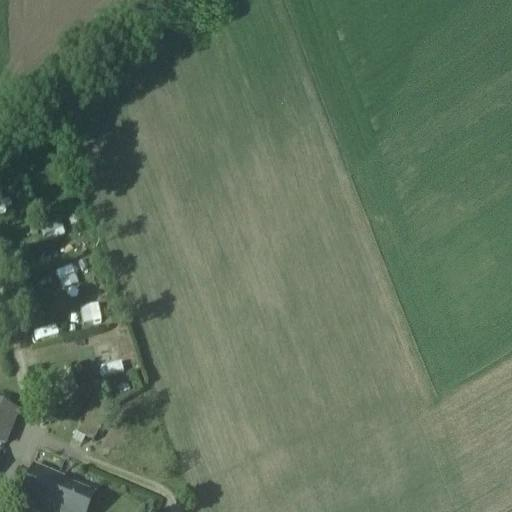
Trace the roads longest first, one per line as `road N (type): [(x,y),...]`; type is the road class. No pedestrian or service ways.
road 1 (unknown): [(0,303),(43,429),(19,454),(0,497)]
road 2 (unclassified): [(0,130),(165,0)]
